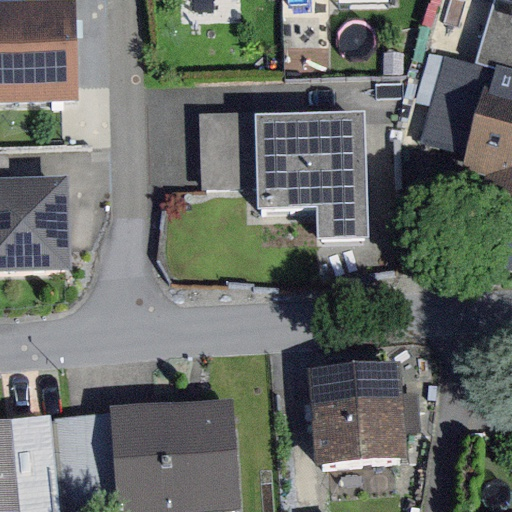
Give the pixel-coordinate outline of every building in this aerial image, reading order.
[(0,109),(87,107),(85,4),(0,5),(0,109)] [(511,7),(505,6),(487,74),(451,64),(428,150),(476,162),(464,209),(511,221),(511,7)] [(211,193),(265,191),(263,124),(299,123),(299,116),(208,119),(211,193)] [(299,123),(263,124),(265,191),(266,217),(325,215),(326,250),(378,248),(374,121),(299,123)] [(0,187),(19,187),(18,158),(0,158),(0,187)] [(0,281),(80,278),(76,185),(19,187),(0,187),(0,281)] [(428,392),(309,403),(318,491),(436,479),(428,392)] [(250,511),(242,409),(0,428),(0,511),(250,511)]
